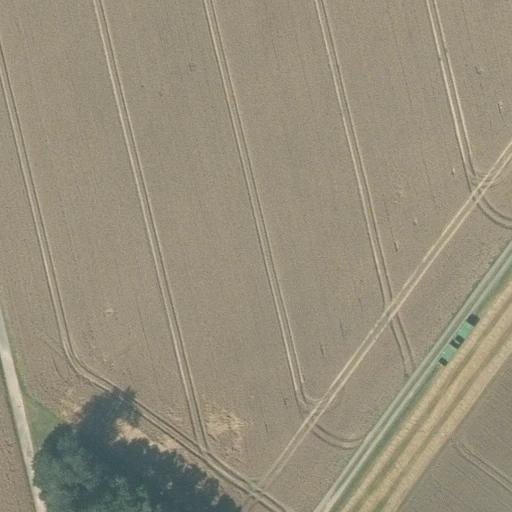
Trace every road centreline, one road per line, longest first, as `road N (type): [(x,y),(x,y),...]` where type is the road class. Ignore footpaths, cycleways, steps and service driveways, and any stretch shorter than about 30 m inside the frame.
road 1 (track): [(323,511),(511,255)]
road 2 (track): [(13,383),(200,511)]
road 3 (track): [(43,511),(0,326)]
